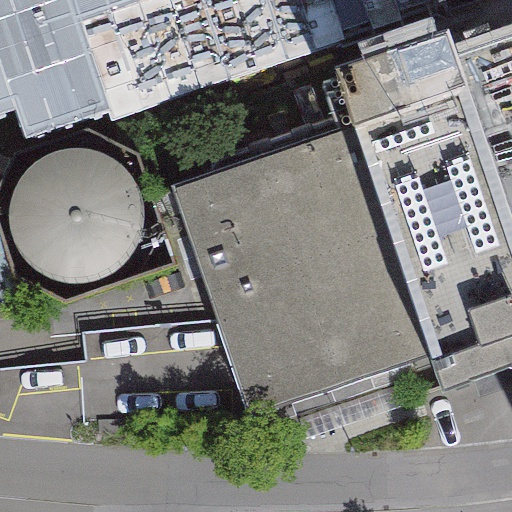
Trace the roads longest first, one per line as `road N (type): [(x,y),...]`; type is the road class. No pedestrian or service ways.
road 1 (residential): [(511,477),(340,489),(0,473)]
road 2 (residential): [(0,62),(283,0)]
